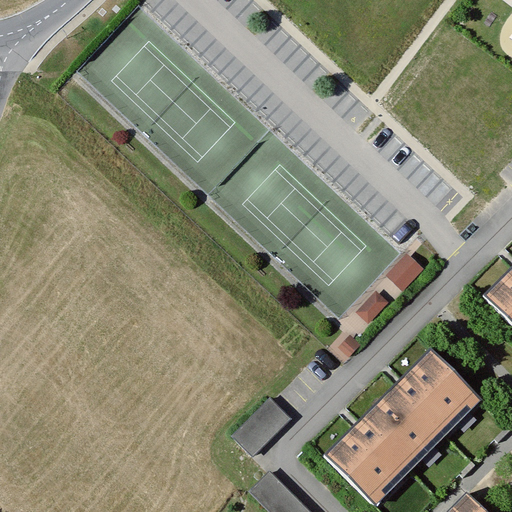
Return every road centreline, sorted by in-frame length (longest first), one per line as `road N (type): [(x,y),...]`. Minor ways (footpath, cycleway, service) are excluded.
road 1 (residential): [(185,0),(462,265)]
road 2 (residential): [(462,265),(273,454),(329,511)]
